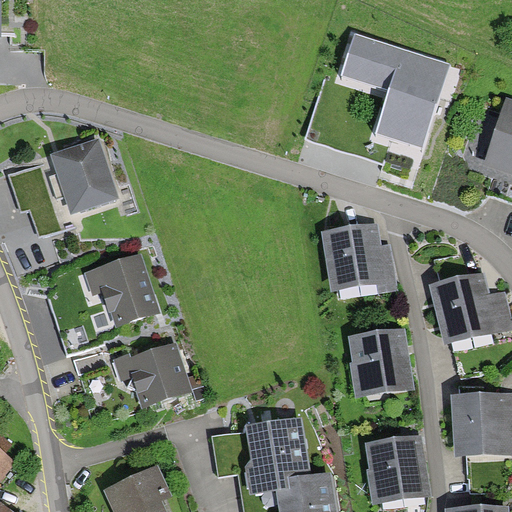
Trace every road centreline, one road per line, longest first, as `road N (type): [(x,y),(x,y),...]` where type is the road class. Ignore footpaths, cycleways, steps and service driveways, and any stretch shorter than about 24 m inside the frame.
road 1 (residential): [(511,269),(461,228),(140,121),(40,99),(0,106)]
road 2 (residential): [(58,511),(35,382),(0,279)]
